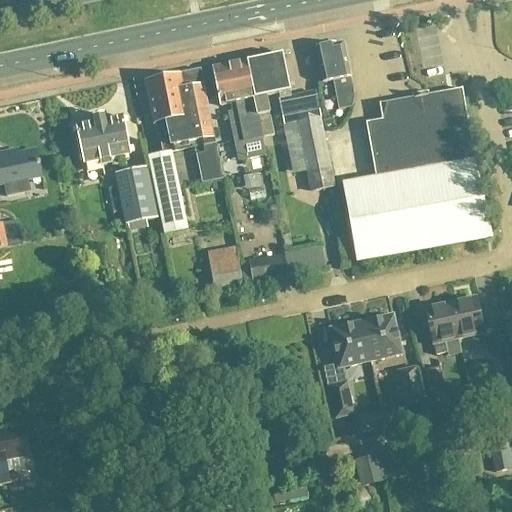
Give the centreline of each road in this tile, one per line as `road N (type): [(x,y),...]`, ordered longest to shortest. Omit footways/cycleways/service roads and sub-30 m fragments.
road 1 (primary): [(0,71),(328,0)]
road 2 (residential): [(230,511),(228,479),(251,462),(303,458),(511,410)]
road 3 (residential): [(466,0),(511,239)]
road 4 (residential): [(511,262),(290,310)]
